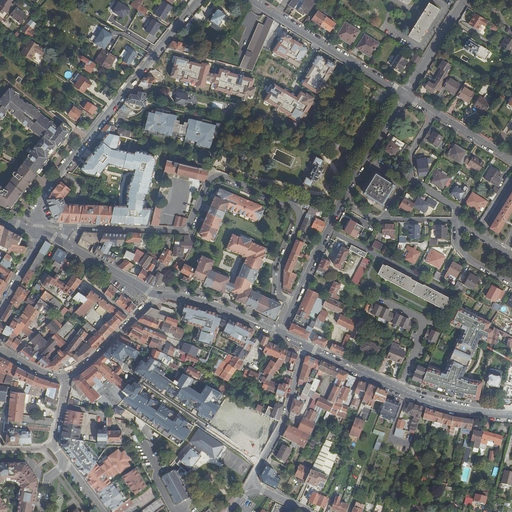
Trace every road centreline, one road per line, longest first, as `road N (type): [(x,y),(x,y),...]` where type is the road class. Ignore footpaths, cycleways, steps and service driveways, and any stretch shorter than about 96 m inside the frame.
road 1 (residential): [(70,226),(186,229),(210,179),(222,175),(298,210),(279,293),(294,302)]
road 2 (residential): [(38,218),(40,197),(198,0)]
road 3 (secondary): [(304,346),(416,396),(511,414)]
road 4 (residential): [(251,0),(405,94)]
road 5 (residential): [(304,346),(282,424),(252,477)]
road 6 (secondary): [(156,294),(220,308),(279,334)]
road 7 (residential): [(405,94),(341,202)]
road 8 (residential): [(66,378),(156,294)]
